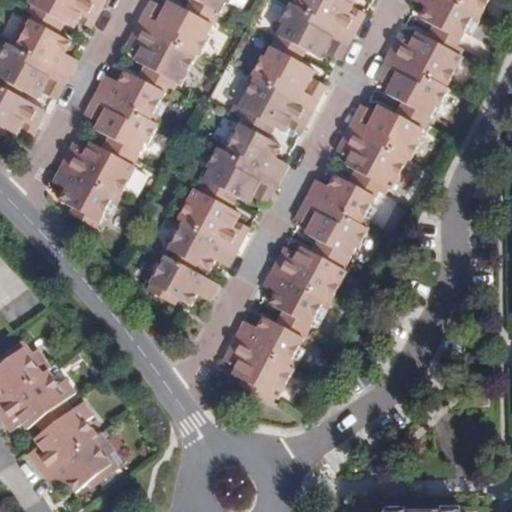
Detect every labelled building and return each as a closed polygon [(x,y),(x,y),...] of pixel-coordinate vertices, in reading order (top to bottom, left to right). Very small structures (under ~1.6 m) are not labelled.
[(8,41),(0,55),(0,123),(4,126),(15,132),(19,124),(32,131),(44,108),(23,96),(27,89),(38,95),(42,89),(51,93),(57,97),(77,57),(65,49),(70,39),(58,32),(60,26),(63,21),(72,26),(76,19),(89,26),(102,0),(26,0),(29,2),(24,13),(28,15),(13,44),(8,41)] [(180,0),(179,3),(172,0),(167,0),(165,5),(155,0),(149,0),(125,46),(137,53),(135,57),(142,61),(141,63),(143,65),(138,75),(125,69),(119,80),(109,74),(105,73),(84,113),(98,121),(95,127),(107,134),(100,146),(87,140),(84,145),(75,139),(52,181),(64,188),(59,199),(71,205),(81,210),(79,216),(99,227),(108,212),(115,216),(124,198),(122,197),(138,167),(135,165),(148,141),(150,142),(160,123),(152,118),(166,94),(166,90),(169,84),(176,88),(180,82),(183,83),(198,54),(200,55),(211,36),(208,34),(216,17),(218,18),(228,0),(229,0),(231,1),(231,0),(180,0)] [(294,0),(293,2),(290,0),(289,0),(279,18),(282,20),(276,32),(278,34),(272,45),(270,43),(264,54),(262,53),(250,72),(252,73),(235,104),(239,106),(236,112),(242,115),(225,148),(216,144),(205,165),(209,167),(198,188),(193,186),(176,216),(182,219),(145,289),(165,300),(169,293),(177,297),(191,305),(197,294),(208,300),(217,282),(198,272),(201,265),(209,270),(215,259),(226,265),(248,225),(235,217),(238,211),(231,207),(237,195),(248,201),(251,195),(265,202),(288,161),(273,154),(279,143),(269,137),(272,131),(275,126),(282,131),(287,124),(300,131),(326,83),(322,81),(312,75),(315,68),(302,61),(308,49),(322,56),(325,50),(340,58),(365,9),(354,3),(355,0),(294,0)] [(393,102),(430,122),(439,104),(443,106),(452,88),(450,87),(456,76),(454,74),(465,54),(457,49),(459,45),(468,29),(473,32),(490,0),(415,0),(417,1),(425,4),(420,14),(435,23),(429,34),(415,28),(412,34),(402,28),(376,76),(390,84),(387,90),(396,96),(393,102)] [(430,122),(393,102),(389,109),(380,104),(377,111),(365,105),(361,103),(349,125),(409,158),(413,161),(423,142),(420,140),(424,129),(427,129),(430,122)] [(409,158),(349,125),(336,150),(351,158),(347,165),(354,168),(352,174),(381,189),(387,193),(390,189),(393,190),(409,158)] [(381,189),(352,174),(349,180),(338,174),(331,185),(317,177),(308,192),(364,223),(381,189)] [(364,223),(308,192),(294,216),(312,225),(308,233),(317,238),(315,243),(349,262),(351,256),(354,258),(359,247),(362,248),(372,227),(364,223)] [(81,210),(71,205),(69,211),(79,216),(81,210)] [(349,262),(315,243),(312,249),(301,244),(298,251),(285,244),(274,264),(336,295),(349,270),(346,268),(349,262)] [(336,295),(274,264),(263,283),(278,292),(273,302),(284,308),(280,316),(310,332),(318,317),(323,319),(336,295)] [(173,304),(177,297),(169,293),(165,300),(173,304)] [(310,332),(280,316),(276,322),(264,316),(258,326),(244,319),(235,335),(291,365),(310,332)] [(291,365),(235,335),(223,358),(238,366),(234,373),(243,378),(253,384),(250,389),(274,403),(277,396),(281,398),(290,382),(288,381),(295,367),(291,365)] [(49,417),(69,403),(64,396),(73,389),(63,375),(58,379),(49,366),(47,367),(36,353),(31,357),(21,346),(0,361),(0,416),(4,423),(10,430),(21,421),(25,427),(35,419),(44,411),(49,417)] [(253,384),(243,378),(240,384),(250,389),(253,384)] [(69,403),(49,417),(54,424),(45,431),(35,438),(39,444),(28,453),(44,474),(98,433),(100,431),(90,418),(95,413),(85,400),(74,409),(69,403)] [(40,425),(49,417),(44,411),(35,419),(40,425)] [(49,417),(40,425),(45,431),(54,424),(49,417)] [(98,433),(44,474),(57,491),(69,482),(76,490),(88,481),(99,473),(103,478),(116,468),(104,452),(110,447),(98,433)] [(99,473),(88,481),(93,486),(103,478),(99,473)]
